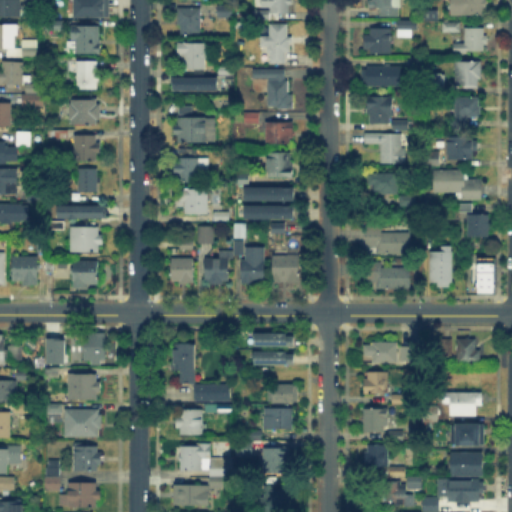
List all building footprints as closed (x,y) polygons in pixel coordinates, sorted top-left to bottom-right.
[(0,0),(21,0),(21,17),(0,17),(0,0)] [(109,0),(109,15),(75,15),(75,0),(109,0)] [(253,9),(259,9),(259,0),(291,0),(291,17),(253,17),(253,9)] [(377,7),(377,15),(396,15),(396,0),(365,0),(365,6),(377,7)] [(452,0),(485,0),(485,16),(452,16),(452,0)] [(217,17),(217,6),(231,6),(231,17),(217,17)] [(178,9),(202,9),(202,35),(178,35),(178,9)] [(49,29),(49,20),(63,20),(63,29),(49,29)] [(399,35),(400,22),(410,22),(410,35),(399,35)] [(443,24),(460,24),(460,32),(443,32),(443,24)] [(0,48),(0,25),(18,25),(18,48),(0,48)] [(285,25),(285,36),(292,36),(292,52),(285,52),(285,62),(270,62),(270,47),(262,47),(262,37),(270,37),(270,25),(285,25)] [(73,55),(73,27),(102,27),(102,55),(73,55)] [(485,51),(454,51),(454,42),(464,42),(465,28),(485,28),(485,51)] [(391,31),(391,54),(364,54),(365,30),(391,31)] [(37,49),(23,49),(23,38),(37,38),(37,49)] [(206,43),(206,69),(181,69),(181,43),(206,43)] [(410,67),(410,57),(422,57),(422,67),(410,67)] [(99,62),(99,89),(78,89),(78,62),(99,62)] [(0,63),(24,63),(24,87),(0,86),(0,63)] [(456,85),(456,63),(480,63),(480,85),(456,85)] [(231,67),(231,75),(220,75),(220,67),(231,67)] [(401,68),(401,87),(365,87),(365,67),(401,68)] [(268,92),(254,92),(254,70),(288,70),(288,95),(293,95),(293,109),(268,108),(268,92)] [(169,89),(169,76),(215,76),(215,89),(169,89)] [(24,108),(24,94),(43,94),(43,108),(24,108)] [(369,97),(392,98),(392,123),(369,123),(369,97)] [(468,123),(457,123),(457,98),(480,99),(480,115),(468,115),(468,123)] [(71,100),(100,100),(100,125),(71,125),(71,100)] [(0,103),(12,103),(12,127),(0,127),(0,103)] [(259,113),(258,124),(246,124),(246,113),(259,113)] [(216,119),(216,143),(178,143),(179,119),(216,119)] [(393,130),(393,119),(408,120),(408,130),(393,130)] [(267,144),(267,123),(291,123),(291,144),(267,144)] [(51,140),(51,130),(68,130),(68,140),(51,140)] [(402,144),(402,149),(407,149),(407,163),(382,162),(382,144),(364,144),(364,132),(402,132),(402,144)] [(18,146),(18,134),(30,134),(30,146),(18,146)] [(99,137),(99,162),(74,162),(74,137),(99,137)] [(450,137),(471,137),(471,159),(449,159),(450,137)] [(0,165),(0,144),(14,144),(14,165),(0,165)] [(440,153),(440,166),(428,166),(428,153),(440,153)] [(268,176),(268,154),(292,154),(292,176),(268,176)] [(178,159),(204,159),(204,173),(200,173),(200,182),(178,182),(178,159)] [(79,193),(79,170),(98,170),(98,193),(79,193)] [(0,194),(0,171),(17,171),(17,194),(0,194)] [(434,171),(468,171),(468,179),(483,179),(482,199),(461,199),(461,196),(434,196),(434,171)] [(375,192),(375,174),(399,175),(399,192),(375,192)] [(246,198),(246,187),(295,187),(295,198),(246,198)] [(186,203),(180,203),(180,190),(209,190),(209,214),(185,214),(186,203)] [(62,201),(62,191),(73,192),(73,201),(62,201)] [(42,193),(42,203),(28,203),(28,193),(42,193)] [(401,206),(401,197),(413,197),(413,206),(401,206)] [(61,203),(110,203),(110,217),(61,217),(61,203)] [(0,205),(30,205),(30,223),(0,223),(0,205)] [(246,205),(296,205),(296,217),(245,217),(246,205)] [(369,222),(369,205),(397,205),(397,222),(369,222)] [(467,214),(461,214),(461,205),(471,205),(471,215),(491,215),(491,238),(467,238),(467,214)] [(216,213),(229,214),(229,221),(216,221),(216,213)] [(271,232),(271,222),(288,222),(288,232),(271,232)] [(235,238),(235,225),(246,225),(246,238),(235,238)] [(199,242),(199,227),(213,227),(213,242),(199,242)] [(367,228),(383,229),(383,233),(411,233),(411,254),(381,254),(381,251),(367,251),(367,228)] [(102,229),(102,253),(71,253),(71,229),(102,229)] [(454,284),(431,284),(431,251),(442,252),(442,245),(454,245),(454,284)] [(265,248),(265,284),(244,284),(244,248),(265,248)] [(220,258),(220,252),(233,252),(233,269),(230,269),(229,284),(207,284),(207,258),(220,258)] [(39,278),(39,286),(24,286),(25,278),(13,277),(13,254),(39,254),(39,278)] [(300,256),(299,282),(274,282),(274,256),(300,256)] [(478,266),(467,265),(467,256),(497,257),(497,295),(478,295),(478,266)] [(171,283),(172,259),(194,259),(194,283),(171,283)] [(75,285),(75,262),(98,262),(98,285),(75,285)] [(383,262),(382,269),(410,269),(410,288),(376,288),(376,282),(366,282),(366,262),(383,262)] [(85,361),(85,331),(107,331),(107,361),(85,361)] [(44,336),(62,336),(62,362),(44,362),(44,336)] [(293,336),(293,346),(257,346),(257,336),(293,336)] [(395,360),(369,360),(369,353),(362,353),(362,343),(369,343),(369,338),(395,338),(395,360)] [(476,338),(476,349),(483,349),(482,364),(459,363),(459,338),(476,338)] [(444,343),(452,343),(452,355),(444,355),(444,343)] [(402,359),(402,345),(412,345),(412,359),(402,359)] [(11,359),(11,346),(23,346),(23,359),(11,359)] [(196,369),(196,383),(182,383),(182,369),(172,369),(172,347),(196,348),(196,369)] [(293,354),(293,364),(256,364),(257,354),(293,354)] [(43,375),(43,366),(58,366),(58,375),(43,375)] [(19,378),(19,369),(28,369),(28,378),(19,378)] [(390,373),(390,394),(366,394),(366,373),(390,373)] [(99,376),(99,402),(69,402),(69,376),(99,376)] [(0,402),(0,380),(17,380),(17,403),(0,402)] [(196,400),(196,383),(231,383),(231,400),(196,400)] [(301,385),(301,403),(269,403),(269,385),(301,385)] [(477,416),(450,416),(450,392),(485,392),(484,406),(477,406),(477,416)] [(395,396),(405,396),(405,405),(395,405),(395,396)] [(47,421),(47,405),(62,405),(61,421),(47,421)] [(439,407),(439,422),(428,422),(428,407),(439,407)] [(67,435),(67,409),(99,409),(99,435),(67,435)] [(293,409),(293,430),(264,430),(264,409),(293,409)] [(364,410),(385,411),(385,433),(364,433),(364,410)] [(178,434),(178,411),(202,412),(202,435),(178,434)] [(0,412),(12,412),(12,437),(0,437),(0,412)] [(452,426),(485,426),(485,446),(452,446),(452,426)] [(247,440),(247,430),(260,430),(260,440),(247,440)] [(403,433),(403,441),(390,441),(390,433),(403,433)] [(238,456),(238,444),(251,444),(251,456),(238,456)] [(100,446),(100,471),(75,471),(76,445),(100,446)] [(10,472),(0,472),(0,449),(2,449),(2,446),(21,447),(21,463),(10,463),(10,472)] [(390,446),(390,468),(366,467),(366,446),(390,446)] [(182,470),(182,447),(209,447),(209,470),(182,470)] [(264,449),(290,449),(290,469),(285,469),(285,473),(264,473),(264,449)] [(452,474),(452,454),(483,454),(483,474),(452,474)] [(212,487),(212,459),(233,459),(233,487),(212,487)] [(63,463),(63,490),(47,490),(47,463),(63,463)] [(391,470),(404,470),(404,478),(391,478),(391,470)] [(0,488),(0,478),(14,479),(14,488),(0,488)] [(410,488),(410,478),(423,478),(423,488),(410,488)] [(397,479),(397,484),(406,484),(406,495),(413,495),(413,507),(397,507),(397,505),(389,505),(389,498),(383,498),(383,479),(397,479)] [(449,502),(449,482),(482,482),(482,502),(449,502)] [(64,495),(68,495),(68,485),(102,485),(101,507),(64,507),(64,495)] [(175,485),(205,485),(204,507),(174,507),(175,485)] [(292,488),(292,511),(261,511),(262,487),(292,488)] [(424,511),(424,500),(438,500),(438,511),(424,511)] [(0,511),(0,501),(24,501),(24,511),(0,511)]
